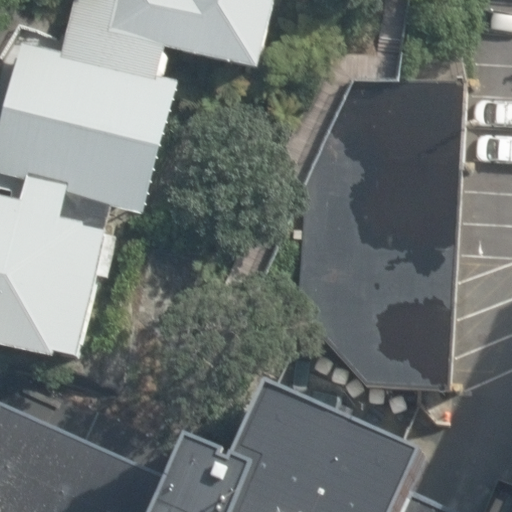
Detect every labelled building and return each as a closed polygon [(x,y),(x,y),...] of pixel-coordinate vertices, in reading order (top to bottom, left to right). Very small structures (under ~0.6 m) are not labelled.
[(278,0),(74,0),(63,51),(61,57),(161,82),(162,80),(168,76),(172,59),(167,54),(168,48),(262,70),(278,0)] [(61,57),(63,51),(23,42),(22,47),(12,45),(2,88),(10,90),(0,129),(0,173),(30,181),(31,176),(72,186),(64,218),(88,224),(87,227),(111,232),(116,208),(147,216),(181,85),(162,80),(161,82),(61,57)] [(469,96),(470,82),(354,79),(308,183),(300,315),(367,386),(453,393),(455,360),(457,321),(459,283),(460,254),(462,223),(464,192),(466,160),(467,129),(469,96)] [(31,176),(30,181),(25,200),(0,194),(0,344),(57,357),(59,351),(82,356),(101,277),(112,279),(122,237),(110,235),(111,232),(87,227),(88,224),(64,218),(72,186),(31,176)] [(466,511),(465,511),(414,489),(431,450),(275,380),(240,459),(235,456),(239,448),(193,428),(173,472),(152,463),(0,394),(0,511),(466,511)]
